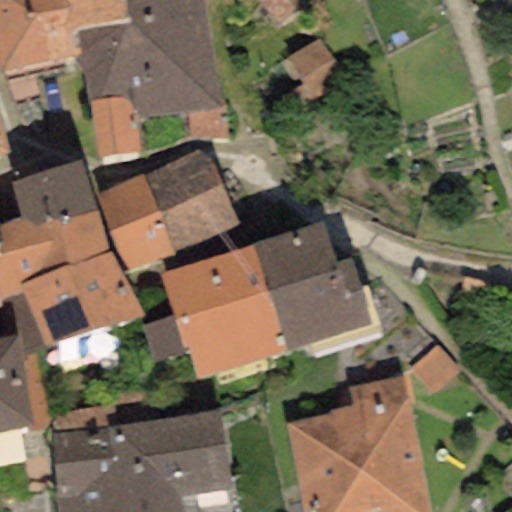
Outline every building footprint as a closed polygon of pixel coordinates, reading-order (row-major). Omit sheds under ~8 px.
[(128,24),(124,0),(0,0),(0,59),(4,75),(80,58),(76,30),(128,24)] [(201,0),(124,0),(128,24),(76,30),(80,58),(89,105),(129,99),(132,122),(222,108),(201,0)] [(302,0),(254,0),(278,26),(305,2),(302,0)] [(316,40),(286,59),(314,105),(344,87),(316,40)] [(132,122),(129,99),(89,105),(97,160),(137,154),(132,122)] [(0,155),(8,152),(0,124),(0,155)] [(202,151),(97,195),(99,201),(126,271),(239,226),(202,151)] [(78,160),(10,184),(21,219),(33,230),(96,210),(78,160)] [(33,230),(21,219),(0,224),(0,304),(20,299),(20,286),(109,255),(96,210),(33,230)] [(322,226),(252,247),(284,354),(290,352),(372,327),(352,261),(334,266),(322,226)] [(252,247),(159,277),(174,319),(185,354),(195,383),(284,354),(252,247)] [(140,317),(109,255),(20,286),(20,299),(43,350),(140,317)] [(488,283),(460,279),(457,303),(484,308),(488,283)] [(0,316),(2,325),(0,325),(0,434),(48,425),(33,353),(43,350),(20,299),(0,304),(0,316)] [(185,354),(174,319),(144,329),(155,364),(185,354)] [(429,511),(403,377),(347,388),(352,412),(286,425),(303,511),(429,511)] [(217,413),(110,428),(120,511),(179,511),(178,497),(228,491),(217,413)] [(120,511),(110,428),(49,436),(58,511),(120,511)]
